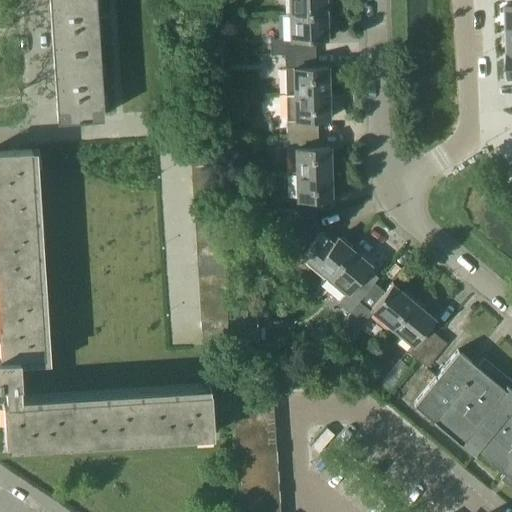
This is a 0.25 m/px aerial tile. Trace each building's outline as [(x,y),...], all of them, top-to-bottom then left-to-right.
[(93,0),(47,0),(51,49),(78,47),(97,47),(93,0)] [(288,0),(288,14),(325,13),(324,0),(288,0)] [(326,38),(325,13),(288,14),(289,38),(269,39),(269,54),(284,54),(314,53),(314,39),(326,38)] [(78,47),(51,49),(56,119),(101,116),(97,47),(78,47)] [(314,53),(284,54),(284,68),(292,68),(293,93),(325,92),(325,76),(327,76),(326,66),(315,67),(314,53)] [(325,92),(293,93),(294,119),(285,119),(286,134),(316,133),(316,119),(328,118),(328,108),(326,108),(325,92)] [(316,133),(286,134),(286,148),(294,147),(295,174),(328,173),(327,157),(329,156),(329,146),(317,147),(316,133)] [(214,136),(188,138),(189,150),(215,149),(214,136)] [(0,382),(1,383),(2,402),(5,446),(211,432),(208,389),(20,401),(17,357),(43,355),(30,148),(0,150),(0,382)] [(215,149),(189,150),(190,162),(216,160),(215,149)] [(216,160),(190,162),(191,173),(217,172),(216,160)] [(217,172),(191,173),(191,184),(217,182),(217,172)] [(328,173),(295,174),(296,206),(280,210),(287,229),(314,219),(309,207),(309,199),(330,198),(330,188),(328,188),(328,173)] [(217,182),(191,184),(192,196),(218,194),(217,182)] [(218,194),(192,196),(193,208),(219,206),(218,194)] [(219,206),(193,208),(194,219),(220,217),(219,206)] [(220,217),(194,219),(194,230),(220,229),(220,217)] [(350,247),(337,236),(332,242),(319,231),(314,219),(287,229),(294,248),(326,275),(350,247)] [(220,229),(194,230),(195,242),(221,240),(220,229)] [(221,240),(195,242),(196,253),(222,251),(221,240)] [(373,282),(362,273),(370,264),(350,247),(326,275),(346,292),(342,296),(337,303),(348,312),(353,306),(373,282)] [(222,251),(196,253),(197,265),(223,263),(222,251)] [(223,263),(197,265),(197,276),(223,275),(223,263)] [(223,275),(197,276),(198,288),(224,286),(223,275)] [(390,326),(413,299),(391,282),(384,291),(373,282),(353,306),(366,316),(371,310),(390,326)] [(224,286),(198,288),(199,299),(225,297),(224,286)] [(225,297),(199,299),(200,310),(226,309),(225,297)] [(434,317),(413,299),(390,326),(411,343),(406,349),(426,366),(445,342),(427,327),(434,317)] [(226,309),(200,310),(200,322),(226,320),(226,309)] [(226,320),(200,322),(201,334),(227,332),(226,320)] [(227,332),(201,334),(202,345),(228,343),(227,332)] [(511,388),(507,385),(511,380),(483,357),(473,369),(467,364),(470,360),(457,349),(415,400),(434,416),(432,419),(473,453),(476,450),(511,479),(511,388)] [(279,511),(271,386),(271,385),(231,387),(239,511),(279,511)]
